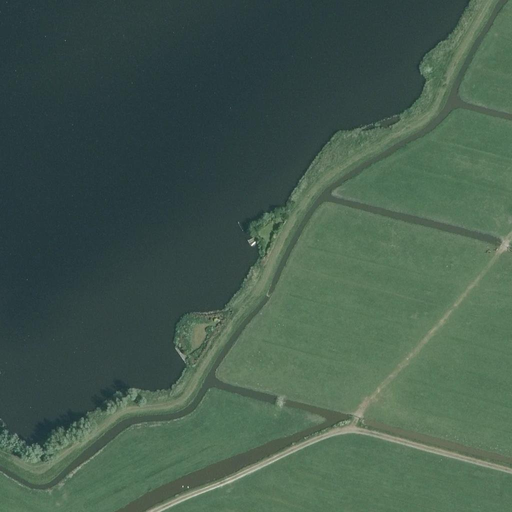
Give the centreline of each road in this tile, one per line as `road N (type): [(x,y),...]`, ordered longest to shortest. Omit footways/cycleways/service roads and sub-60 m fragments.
road 1 (track): [(511,471),(338,430),(155,511)]
road 2 (track): [(511,232),(350,429)]
